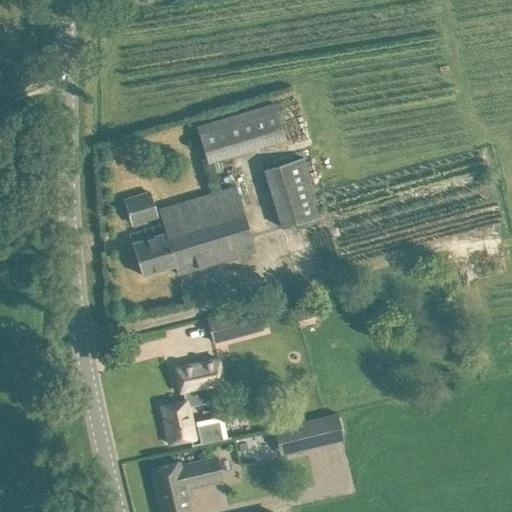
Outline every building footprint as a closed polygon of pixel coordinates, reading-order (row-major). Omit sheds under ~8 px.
[(201,161),(281,139),(271,101),(190,123),(201,161)] [(321,216),(303,157),(263,169),(280,228),(321,216)] [(236,188),(178,204),(158,210),(165,232),(131,242),(141,275),(174,265),(177,273),(254,250),(236,188)] [(155,211),(148,190),(124,198),(130,219),(155,211)] [(256,304),(206,317),(213,343),(263,330),(256,304)] [(161,405),(169,443),(196,438),(189,406),(214,402),(211,387),(225,385),(219,356),(173,365),(180,401),(161,405)] [(337,413),(294,423),(301,450),(343,440),(337,413)] [(178,461),(150,468),(160,511),(190,511),(184,487),(221,478),(216,458),(180,467),(178,461)]
